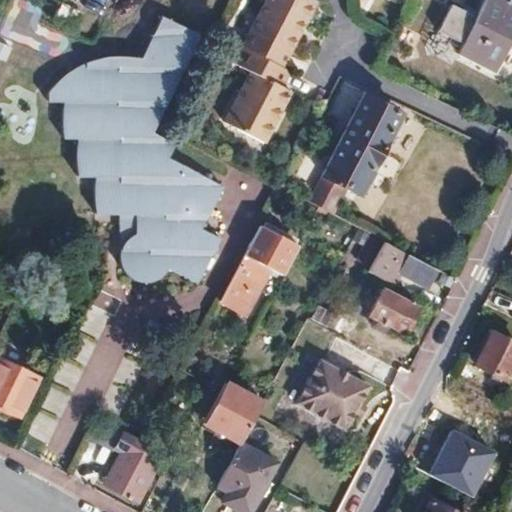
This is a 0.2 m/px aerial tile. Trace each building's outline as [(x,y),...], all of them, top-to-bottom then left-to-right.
[(83,11),(62,0),(59,0),(50,19),(74,31),(83,11)] [(265,0),(233,62),(248,70),(222,122),(262,142),(289,90),(280,85),(289,68),(281,64),(314,0),(265,0)] [(405,0),(400,9),(411,15),(417,2),(413,0),(405,0)] [(511,31),(511,4),(503,0),(482,0),(457,53),(493,71),(511,31)] [(434,41),(457,49),(470,11),(447,3),(434,41)] [(43,94),(43,103),(59,103),(59,104),(58,107),(57,111),(56,114),(56,118),(56,121),(56,125),(56,128),(57,132),(58,135),(59,139),(59,140),(74,140),(74,141),(73,144),(72,148),(71,151),(71,155),(71,158),(71,162),(71,165),(72,169),(73,172),(74,175),(74,177),(93,177),(93,178),(92,181),(91,185),(90,188),(90,192),(90,195),(90,199),(90,202),(91,205),(92,209),(93,212),(93,213),(134,213),(134,234),(132,234),(131,235),(129,236),(127,236),(126,237),(124,238),(123,240),(122,241),(121,242),(119,244),(118,245),(117,247),(117,248),(116,250),(115,252),(115,253),(115,255),(114,257),(114,259),(115,261),(115,262),(115,264),(115,266),(116,268),(117,269),(117,271),(118,272),(119,274),(120,275),(122,277),(123,278),(124,279),(126,280),(127,281),(129,282),(131,283),(132,283),(134,284),(136,284),(138,284),(139,285),(141,285),(143,284),(145,284),(147,284),(148,283),(150,283),(152,282),(153,281),(155,280),(156,279),(158,278),(159,277),(160,275),(161,274),(162,272),(163,271),(164,269),(165,268),(165,266),(165,265),(194,281),(215,241),(196,230),(217,188),(163,158),(169,146),(147,135),(193,39),(160,23),(139,65),(135,64),(130,62),(124,61),(118,60),(113,60),(107,60),(101,60),(96,61),(90,62),(84,64),(79,66),(74,68),(69,71),(64,74),(59,77),(55,81),(51,85),(47,89),(43,94)] [(397,112),(362,94),(308,203),(316,207),(321,210),(334,185),(354,195),(397,112)] [(278,278),(294,248),(255,226),(216,302),(241,316),(265,271),(278,278)] [(365,271),(390,284),(395,272),(422,286),(431,268),(381,242),(365,271)] [(415,306),(380,288),(366,315),(402,333),(415,306)] [(476,365),(506,380),(511,366),(511,344),(491,334),(476,365)] [(0,358),(0,407),(17,416),(36,375),(0,358)] [(366,385),(316,360),(293,404),(342,428),(351,412),(357,402),(366,385)] [(200,427),(223,439),(237,446),(238,443),(253,416),(259,405),(222,384),(200,427)] [(357,402),(351,412),(358,416),(364,406),(357,402)] [(498,452),(453,429),(429,475),(474,498),(498,452)] [(145,459),(150,447),(143,443),(120,432),(111,451),(117,453),(101,485),(133,501),(153,463),(145,459)] [(239,511),(246,511),(273,463),(238,443),(237,446),(215,486),(225,491),(220,502),(239,511)] [(159,451),(150,447),(145,459),(153,463),(159,451)] [(426,511),(458,511),(433,499),(426,511)]
